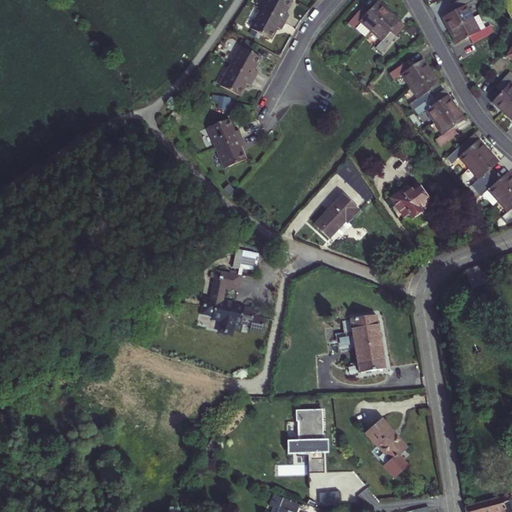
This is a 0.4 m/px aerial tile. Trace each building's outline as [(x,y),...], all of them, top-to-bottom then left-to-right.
[(291,0),(269,0),(263,10),(287,24),(291,16),(287,14),(294,1),(291,0)] [(442,18),(450,31),(472,19),(465,5),(474,1),(473,0),(459,0),(451,4),(455,11),(442,18)] [(360,25),(371,36),(389,15),(377,5),(367,16),(361,11),(347,27),(354,32),(360,25)] [(278,29),(283,31),(287,24),(263,10),(253,29),(272,41),(278,29)] [(376,51),(382,56),(395,40),(390,35),(400,24),(389,15),(371,36),(381,44),(376,51)] [(472,44),(491,34),(488,27),(479,31),(472,19),(450,31),(456,43),(469,37),(472,44)] [(390,35),(395,40),(405,28),(400,24),(390,35)] [(245,48),(233,68),(257,81),(261,73),(256,71),(263,58),(245,48)] [(409,66),(390,78),(395,85),(404,79),(411,91),(412,91),(417,87),(433,77),(425,65),(413,73),(409,66)] [(223,87),(241,97),(249,84),(254,87),(257,81),(233,68),(223,87)] [(493,102),(503,111),(511,101),(511,84),(510,83),(511,79),(511,72),(510,70),(496,87),(502,91),(493,102)] [(442,90),(433,77),(417,87),(412,91),(411,91),(420,104),(412,110),(416,115),(434,103),(431,97),(442,90)] [(439,109),(451,101),(446,95),(434,103),(439,109)] [(429,115),(437,127),(459,113),(451,101),(439,109),(434,103),(416,115),(420,121),(429,115)] [(511,101),(503,111),(511,119),(511,101)] [(231,105),(216,102),(215,112),(230,114),(231,105)] [(445,140),(443,141),(447,148),(459,139),(455,133),(467,124),(459,113),(437,127),(445,140)] [(209,129),(217,149),(241,140),(238,132),(234,134),(229,121),(217,126),(217,124),(210,126),(211,128),(209,129)] [(477,137),(466,147),(470,152),(482,142),(477,137)] [(225,169),(245,161),(240,149),(245,148),(241,140),(217,149),(225,169)] [(437,144),(442,151),(447,148),(443,141),(437,144)] [(462,159),(471,169),(491,152),(482,142),(470,152),(466,147),(453,158),(450,160),(454,165),(462,159)] [(474,186),(478,191),(494,177),(490,172),(500,163),(491,152),(471,169),(480,180),(474,186)] [(349,163),(339,173),(360,192),(362,189),(357,185),(359,183),(353,178),(358,172),(349,163)] [(490,189),(499,200),(511,187),(511,174),(509,171),(498,181),(494,177),(478,191),(483,196),(490,189)] [(399,188),(406,208),(413,207),(414,212),(424,209),(425,212),(437,208),(429,181),(420,184),(419,181),(399,188)] [(501,216),(506,222),(511,216),(511,187),(499,200),(508,210),(501,216)] [(361,211),(345,195),(317,225),(331,237),(348,220),(350,222),(361,211)] [(234,271),(244,272),(244,267),(256,268),(258,253),(236,250),(234,271)] [(480,263),(466,269),(467,270),(471,282),(486,277),(480,263)] [(267,321),(256,319),(257,312),(245,310),(245,312),(237,311),(238,306),(225,304),(227,292),(236,293),(238,278),(216,275),(211,305),(207,304),(205,312),(208,313),(207,319),(216,320),(215,323),(223,324),(222,336),(236,339),(238,326),(254,329),(253,332),(265,334),(267,321)] [(359,374),(386,369),(379,317),(344,322),(346,332),(353,331),(359,374)] [(323,444),(322,413),(295,414),(296,425),(298,425),(299,445),(287,446),(287,459),(307,458),(308,466),(308,476),(309,490),(310,490),(309,476),(325,475),(324,457),(329,457),(328,443),(323,444)] [(365,436),(389,464),(386,467),(396,478),(407,468),(398,457),(406,449),(392,433),(390,435),(380,423),(365,436)] [(341,503),(340,490),(321,491),(321,504),(341,503)] [(292,511),(297,503),(279,496),(271,493),(266,502),(269,504),(274,506),(271,511),(269,511),(266,511),(260,508),(258,511),(292,511)] [(498,511),(506,509),(506,511),(511,511),(511,499),(502,502),(499,495),(469,504),(467,505),(467,510),(467,511),(498,511)]
